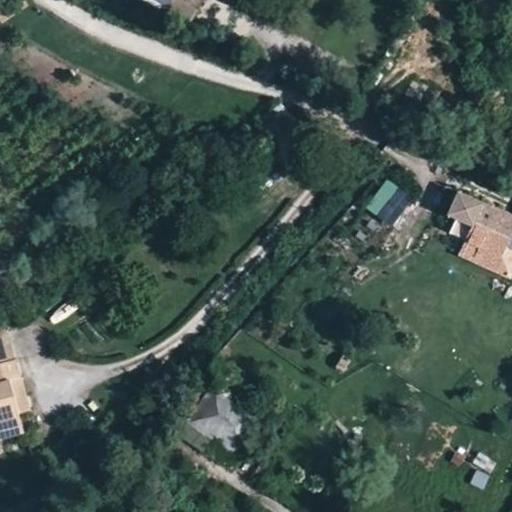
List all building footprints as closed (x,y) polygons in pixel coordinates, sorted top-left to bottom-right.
[(0,0),(0,18),(3,22),(16,13),(29,4),(26,0),(0,0)] [(478,0),(471,16),(494,28),(504,6),(491,0),(478,0)] [(287,110),(271,126),(285,141),(302,127),(287,110)] [(302,127),(285,141),(295,153),(312,138),(302,127)] [(391,175),(306,260),(322,276),(407,190),(391,175)] [(459,191),(449,213),(458,217),(451,232),(467,239),(501,255),(511,231),(511,216),(491,206),(459,191)] [(511,231),(501,255),(467,239),(461,250),(508,272),(511,262),(511,231)] [(9,380),(22,377),(18,362),(7,322),(0,326),(0,436),(0,437),(21,432),(16,412),(9,380)] [(9,380),(16,412),(29,409),(22,377),(9,380)] [(255,407),(208,388),(191,430),(238,448),(255,407)] [(462,478),(489,493),(511,452),(484,437),(462,478)] [(177,475),(158,502),(172,511),(213,511),(218,505),(177,475)]
